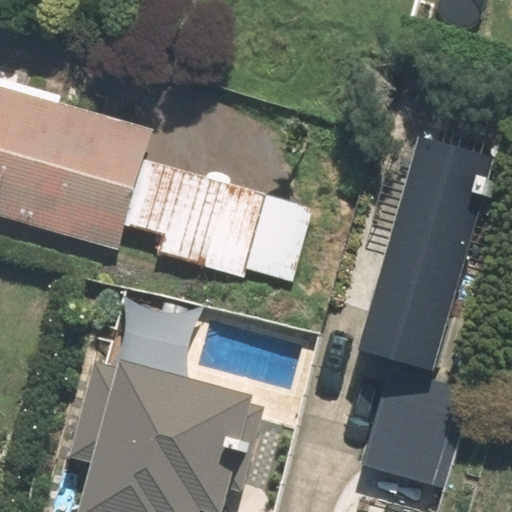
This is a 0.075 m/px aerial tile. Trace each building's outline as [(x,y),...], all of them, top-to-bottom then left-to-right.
[(158,128),(0,80),(0,215),(120,252),(129,222),(148,158),(158,128)] [(506,148),(432,127),(370,352),(399,360),(444,373),(506,148)] [(315,208),(148,158),(129,222),(169,234),(163,256),(253,283),(257,269),(293,280),(315,208)] [(239,511),(274,395),(112,348),(108,346),(76,454),(103,463),(88,511),(215,511),(216,511),(239,511)] [(444,373),(399,360),(371,462),(447,483),(475,381),(444,373)]
